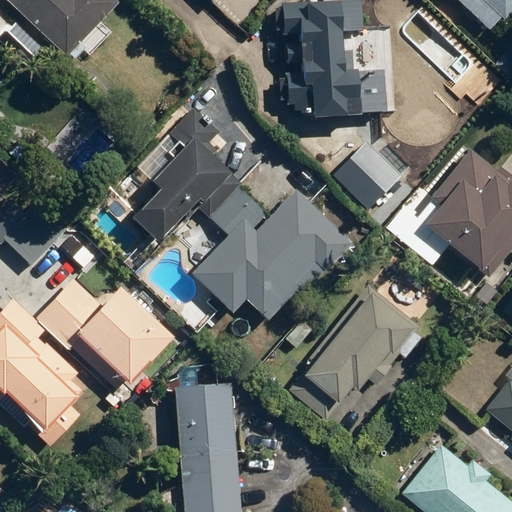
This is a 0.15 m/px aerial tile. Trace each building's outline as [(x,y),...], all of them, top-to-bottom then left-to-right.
[(12,0),(73,56),(124,1),(123,0),(12,0)] [(366,0),(286,0),(287,34),(303,34),(303,40),(289,40),(289,61),(301,61),(301,67),(289,67),(290,110),(358,110),(358,96),(372,96),(371,66),(357,67),(357,51),(351,51),(350,29),(367,29),(366,0)] [(511,0),(465,0),(498,29),(511,13),(511,0)] [(220,129),(196,106),(140,163),(162,185),(133,215),(159,240),(194,204),(208,218),(249,176),(211,139),(220,129)] [(402,169),(368,137),(334,174),(368,206),(402,169)] [(511,165),(508,162),(503,168),(473,144),(432,195),(443,204),(432,218),(489,264),(511,235),(511,165)] [(225,235),(193,268),(236,310),(252,294),(272,314),(301,285),(307,291),(359,238),(303,184),(275,213),(244,183),(209,219),(225,235)] [(28,207),(12,194),(0,208),(0,238),(5,242),(9,238),(35,261),(67,224),(36,197),(28,207)] [(104,303),(76,276),(40,314),(73,346),(86,331),(136,378),(180,332),(125,280),(104,303)] [(405,352),(425,329),(376,287),(310,365),(347,397),(360,381),(363,384),(397,345),(405,352)] [(0,401),(26,426),(35,416),(49,430),(87,390),(74,378),(82,370),(44,333),(49,328),(14,295),(0,309),(0,401)] [(187,451),(241,448),(236,377),(204,379),(203,361),(181,362),(187,451)] [(511,376),(489,405),(511,423),(511,376)] [(511,511),(511,496),(490,479),(494,474),(475,458),(470,463),(444,441),(404,490),(430,511),(511,511)] [(244,511),(241,448),(187,451),(190,511),(244,511)] [(0,505),(11,494),(0,482),(0,505)]
